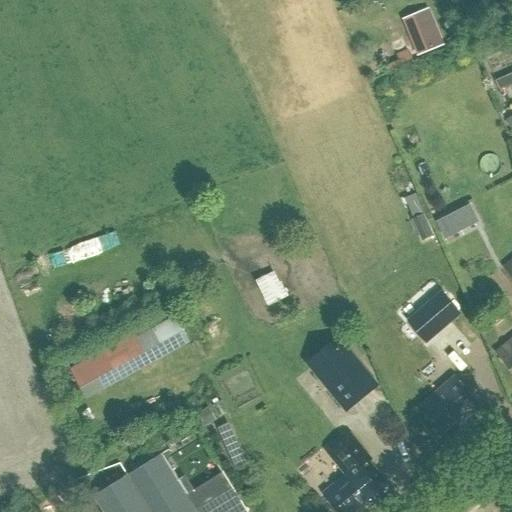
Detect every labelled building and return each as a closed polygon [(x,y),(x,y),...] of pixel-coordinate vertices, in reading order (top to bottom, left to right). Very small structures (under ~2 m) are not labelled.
[(435,25),(410,35),(419,56),(444,46),(435,25)] [(511,74),(497,81),(501,89),(511,84),(511,74)] [(414,218),(413,218),(423,241),(434,236),(424,214),(414,218)] [(448,218),(438,223),(447,240),(457,235),(448,218)] [(281,265),(262,275),(274,300),(294,290),(281,265)] [(442,292),(409,321),(424,339),(458,311),(442,292)] [(309,362),(348,410),(377,386),(338,338),(309,362)] [(511,339),(497,352),(511,370),(511,339)] [(89,360),(71,370),(87,400),(105,390),(89,360)] [(420,406),(441,430),(459,415),(463,420),(481,404),(456,375),(420,406)] [(165,403),(180,394),(174,385),(159,394),(165,403)] [(195,416),(203,429),(217,420),(209,407),(195,416)] [(323,493),(338,511),(353,511),(370,499),(377,507),(396,492),(369,461),(372,459),(351,433),(330,451),(347,473),(323,493)] [(163,452),(130,473),(154,511),(200,511),(189,493),(163,452)] [(249,511),(224,471),(189,493),(200,511),(249,511)] [(154,511),(130,473),(94,495),(104,511),(154,511)] [(104,511),(94,495),(82,502),(88,511),(104,511)]
